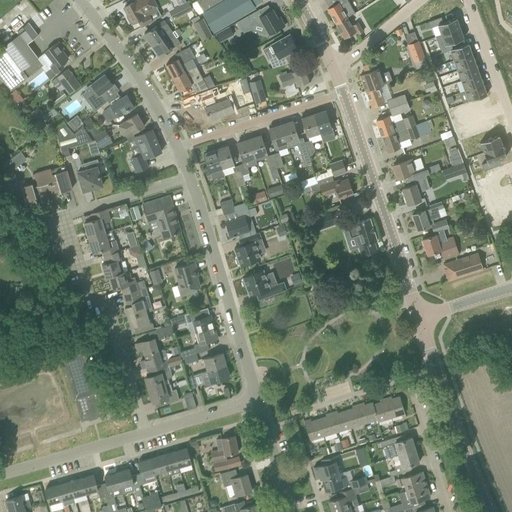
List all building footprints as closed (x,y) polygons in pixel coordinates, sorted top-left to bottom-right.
[(154,0),(137,0),(131,4),(131,3),(123,8),(128,16),(126,17),(129,23),(131,22),(132,23),(137,20),(141,26),(148,23),(153,20),(150,15),(158,10),(156,6),(157,6),(157,5),(155,0),(154,0)] [(188,0),(169,10),(173,19),(192,10),(188,0)] [(262,1),(261,0),(197,0),(204,11),(203,12),(214,32),(255,7),(254,6),(262,1)] [(327,9),(336,23),(348,17),(351,15),(355,13),(347,0),(336,0),(338,3),(327,9)] [(260,8),(236,22),(241,31),(242,31),(255,23),(256,25),(263,26),(264,26),(269,33),(269,34),(284,25),(279,17),(277,18),(274,12),(274,11),(273,11),(272,9),(271,10),(268,12),(262,15),(259,9),(260,9),(260,8)] [(441,16),(428,21),(430,28),(438,25),(441,34),(441,35),(460,28),(456,17),(443,22),(441,16)] [(203,18),(202,17),(200,19),(193,22),(192,23),(201,40),(212,35),(203,18)] [(348,17),(336,23),(337,25),(335,26),(338,32),(340,31),(344,38),(355,31),(357,35),(358,34),(363,31),(358,21),(356,22),(352,25),(348,17)] [(152,28),(144,34),(151,45),(171,31),(172,31),(167,24),(164,19),(152,28)] [(1,44),(0,44),(0,50),(2,53),(0,54),(0,86),(1,87),(6,93),(40,66),(43,65),(37,57),(27,43),(38,35),(28,21),(17,31),(19,33),(3,46),(1,44)] [(255,23),(242,31),(243,32),(249,29),(267,34),(269,33),(264,26),(263,26),(256,25),(255,23)] [(220,42),(233,34),(229,26),(215,34),(220,42)] [(441,34),(435,36),(441,53),(450,49),(453,48),(451,43),(464,38),(460,28),(441,35),(441,34)] [(171,31),(151,45),(159,56),(167,50),(179,42),(176,38),(175,38),(171,31)] [(290,37),(289,34),(271,44),(276,53),(267,58),(273,68),(290,62),(285,55),(297,48),(293,41),(295,40),(292,36),(290,37)] [(57,72),(56,72),(63,67),(60,63),(67,58),(61,50),(63,48),(58,41),(40,55),(50,68),(44,73),(49,79),(57,72)] [(424,57),(418,41),(408,44),(414,61),(424,57)] [(453,48),(450,49),(454,60),(471,54),(468,43),(453,48)] [(276,53),(271,44),(262,49),(267,58),(276,53)] [(177,58),(165,64),(172,77),(184,71),(185,71),(196,66),(192,58),(194,57),(189,47),(175,54),(177,58)] [(471,54),(454,60),(458,70),(475,64),(471,54)] [(242,56),(233,61),(235,64),(243,76),(252,72),(242,56)] [(365,91),(378,86),(386,83),(382,73),(380,74),(378,68),(375,69),(372,62),(362,66),(365,73),(360,75),(365,91)] [(475,64),(458,70),(461,80),(479,74),(475,64)] [(173,78),(171,79),(174,83),(175,82),(180,90),(191,84),(195,92),(207,88),(196,66),(185,71),(184,71),(172,77),(173,78)] [(305,67),(296,70),(280,77),(283,86),(294,81),(296,86),(311,81),(305,67)] [(69,93),(71,91),(79,85),(67,69),(51,82),(55,87),(61,83),(69,93)] [(112,85),(104,74),(90,84),(91,86),(81,94),(94,112),(110,98),(104,90),(112,85)] [(479,74),(461,80),(465,91),(482,84),(479,74)] [(245,79),(240,80),(243,92),(249,91),(245,79)] [(260,79),(249,82),(255,102),(265,100),(260,79)] [(433,81),(426,84),(429,91),(436,88),(433,81)] [(482,84),(465,91),(469,101),(486,95),(482,84)] [(219,94),(219,92),(216,86),(195,95),(198,102),(207,98),(219,94)] [(378,86),(365,91),(371,107),(383,102),(378,86)] [(15,89),(8,95),(17,105),(23,100),(15,89)] [(66,96),(62,90),(48,101),(53,107),(66,96)] [(207,98),(202,100),(205,107),(204,107),(209,120),(233,111),(230,101),(228,98),(225,91),(219,94),(207,98)] [(406,103),(403,94),(387,100),(390,109),(406,103)] [(451,95),(445,98),(447,104),(454,102),(451,95)] [(111,119),(124,112),(132,107),(126,96),(117,101),(110,105),(110,106),(102,113),(107,121),(111,119)] [(409,109),(406,103),(390,109),(392,116),(409,109)] [(38,107),(29,114),(35,121),(44,114),(38,107)] [(326,111),(314,114),(319,132),(322,141),(327,140),(326,135),(333,132),(330,123),(326,111)] [(132,132),(135,130),(143,126),(136,113),(126,120),(118,124),(121,130),(123,129),(126,136),(133,133),(132,132)] [(319,132),(314,114),(302,118),(308,137),(314,135),(314,134),(319,132)] [(376,120),(382,136),(415,124),(412,114),(390,122),(388,116),(376,120)] [(39,118),(34,123),(44,134),(49,129),(39,118)] [(82,123),(83,123),(82,123),(74,130),(71,127),(64,119),(57,124),(53,127),(54,128),(62,157),(71,154),(70,148),(94,140),(82,123)] [(415,124),(382,136),(388,152),(397,149),(400,148),(398,142),(410,138),(410,139),(419,136),(431,132),(430,129),(427,120),(415,124)] [(291,121),(280,124),(286,142),(288,147),(297,144),(304,142),(302,137),(298,139),(295,130),(292,121),(291,121)] [(286,142),(280,124),(269,128),(272,138),(275,147),(276,151),(288,147),(286,142)] [(88,130),(93,137),(100,132),(95,125),(88,130)] [(100,132),(93,137),(99,146),(110,138),(105,129),(103,130),(100,132)] [(161,151),(152,129),(134,137),(141,153),(130,158),(128,160),(130,166),(133,165),(136,172),(147,167),(143,158),(161,151)] [(450,130),(440,134),(442,139),(452,136),(450,130)] [(260,135),(249,139),(256,161),(265,158),(271,175),(278,173),(277,169),(272,154),(267,156),(266,154),(267,154),(260,135)] [(481,135),(466,141),(468,146),(477,143),(481,153),(484,152),(500,147),(496,136),(494,137),(483,141),(481,135)] [(237,143),(244,164),(245,163),(247,167),(257,163),(256,161),(249,139),(237,143)] [(311,140),(304,142),(308,156),(315,154),(311,140)] [(304,142),(297,144),(304,166),(311,164),(311,163),(308,156),(304,142)] [(227,145),(216,149),(221,167),(227,165),(227,166),(234,164),(227,145)] [(487,162),(481,164),(484,170),(491,168),(489,162),(498,159),(506,156),(502,146),(500,147),(484,152),(487,162)] [(449,159),(451,165),(461,162),(456,147),(449,150),(452,158),(449,159)] [(224,175),(221,167),(216,149),(204,153),(212,179),(224,175)] [(20,152),(4,163),(10,171),(25,159),(20,152)] [(277,169),(283,167),(279,152),(272,154),(277,169)] [(102,175),(100,165),(98,159),(90,162),(91,168),(78,171),(80,179),(78,180),(81,189),(83,189),(83,191),(90,189),(90,188),(93,187),(94,188),(102,186),(100,176),(102,175)] [(407,182),(414,180),(425,176),(429,175),(441,171),(438,164),(432,166),(426,168),(415,171),(410,159),(402,162),(393,165),(398,179),(405,177),(407,182)] [(341,160),(329,164),(331,170),(333,175),(334,176),(346,172),(341,160)] [(245,163),(244,164),(239,165),(242,176),(249,174),(247,167),(245,163)] [(469,179),(463,163),(451,168),(454,176),(462,173),(464,180),(469,179)] [(232,167),(238,186),(245,184),(242,176),(239,165),(232,167)] [(22,185),(25,194),(27,204),(36,201),(37,205),(47,202),(44,194),(60,190),(60,192),(71,189),(66,169),(51,174),(50,169),(34,173),(37,181),(22,185)] [(320,189),(323,196),(336,191),(338,198),(344,196),(353,193),(348,179),(340,182),(339,179),(334,181),(332,176),(317,181),(318,183),(310,185),(312,192),(320,189)] [(427,180),(425,176),(414,180),(415,184),(402,189),(408,204),(422,199),(419,192),(430,189),(427,180)] [(306,179),(299,182),(301,188),(308,186),(306,179)] [(276,195),(284,193),(281,184),(273,187),(276,195)] [(260,203),(257,193),(250,196),(253,205),(260,203)] [(142,203),(145,213),(148,222),(156,219),(162,237),(180,232),(168,195),(142,203)] [(223,215),(234,211),(233,207),(232,205),(226,207),(224,201),(219,202),(223,215)] [(441,217),(438,210),(443,208),(441,201),(428,205),(429,209),(412,214),(418,230),(430,226),(432,225),(434,232),(442,230),(447,228),(445,220),(434,224),(432,220),(441,217)] [(137,205),(129,208),(133,219),(141,216),(137,205)] [(237,212),(241,211),(239,205),(233,207),(234,211),(235,213),(237,212)] [(238,218),(226,222),(230,235),(237,233),(239,239),(250,235),(248,230),(250,229),(247,223),(252,221),(250,215),(257,213),(255,207),(248,209),(241,211),(237,212),(238,218)] [(101,222),(109,220),(106,209),(90,213),(92,219),(83,222),(87,234),(83,235),(84,238),(104,232),(101,222)] [(122,218),(128,216),(125,209),(119,211),(121,218),(122,218)] [(330,211),(315,216),(320,229),(335,224),(330,211)] [(282,223),(289,221),(287,214),(279,217),(282,223)] [(354,218),(345,221),(351,238),(359,235),(362,245),(358,246),(362,256),(377,251),(374,242),(377,241),(370,218),(356,223),(354,218)] [(480,218),(469,222),(472,230),(475,229),(476,231),(483,229),(480,218)] [(284,226),(277,228),(280,237),(287,235),(284,226)] [(435,235),(432,236),(422,239),(427,254),(443,249),(446,257),(443,258),(458,253),(464,251),(463,248),(457,250),(453,237),(445,239),(442,230),(434,232),(435,235)] [(102,256),(119,251),(115,239),(107,241),(104,232),(84,238),(85,241),(88,240),(92,252),(100,250),(102,256)] [(261,238),(259,232),(250,235),(238,239),(240,245),(234,248),(237,256),(236,258),(237,263),(240,264),(240,265),(260,258),(254,240),(261,238)] [(145,240),(140,244),(147,252),(152,248),(145,240)] [(138,245),(129,248),(130,253),(136,256),(141,254),(138,245)] [(104,277),(108,276),(120,273),(124,271),(127,270),(124,261),(122,261),(119,251),(102,256),(105,263),(100,264),(104,277)] [(447,281),(483,270),(478,252),(442,263),(447,281)] [(190,289),(199,286),(194,270),(196,269),(194,261),(184,264),(173,268),(181,295),(191,292),(190,289)] [(159,274),(157,269),(149,271),(151,277),(159,274)] [(283,282),(269,287),(262,270),(243,277),(243,278),(242,281),(243,285),(246,286),(249,295),(256,292),(258,299),(286,289),(283,282)] [(120,273),(108,276),(112,289),(120,286),(122,294),(123,294),(137,290),(141,289),(145,288),(143,280),(136,282),(135,277),(126,279),(124,271),(120,273)] [(291,276),(294,285),(302,282),(299,274),(291,276)] [(349,292),(345,282),(334,285),(337,296),(349,292)] [(137,290),(123,294),(127,306),(124,307),(127,317),(145,312),(152,310),(148,298),(145,288),(141,289),(137,290)] [(169,319),(171,325),(186,321),(186,323),(191,321),(195,332),(214,326),(210,315),(200,318),(197,310),(188,313),(169,319)] [(145,330),(153,328),(151,322),(149,323),(145,312),(127,317),(130,327),(137,325),(138,327),(144,326),(145,330)] [(173,332),(171,325),(165,327),(156,329),(158,337),(173,332)] [(214,326),(195,332),(198,343),(193,344),(194,347),(196,353),(209,349),(207,341),(217,338),(214,326)] [(145,353),(160,349),(158,343),(155,344),(153,338),(135,343),(137,350),(143,348),(145,353)] [(177,345),(170,347),(173,354),(179,352),(177,345)] [(196,353),(194,347),(179,351),(180,355),(181,357),(196,353)] [(74,353),(72,349),(61,352),(62,357),(74,353)] [(168,366),(182,362),(181,357),(180,355),(168,359),(165,349),(160,349),(145,353),(146,359),(140,361),(142,367),(156,363),(158,368),(160,368),(168,365),(168,366)] [(107,397),(101,375),(98,365),(90,367),(85,350),(61,357),(73,398),(74,398),(80,421),(104,415),(99,399),(107,397)] [(182,362),(183,364),(198,360),(196,353),(181,357),(182,362)] [(206,364),(208,370),(225,365),(222,353),(202,359),(203,365),(206,364)] [(168,365),(160,368),(158,368),(159,373),(145,377),(149,390),(164,385),(162,379),(171,376),(168,366),(168,365)] [(225,365),(208,370),(201,373),(204,382),(205,387),(213,385),(212,381),(229,376),(225,365)] [(204,382),(201,373),(194,375),(197,384),(204,382)] [(187,377),(190,389),(197,386),(197,384),(194,375),(187,377)] [(164,385),(149,390),(153,402),(155,402),(167,398),(168,403),(179,399),(175,388),(171,390),(169,384),(164,385)] [(183,393),(186,402),(194,400),(191,391),(183,393)] [(385,398),(391,417),(405,413),(400,396),(392,398),(391,396),(385,398)] [(167,398),(155,402),(156,407),(168,403),(167,398)] [(372,402),(378,421),(391,417),(385,398),(379,400),(380,402),(373,404),(372,402)] [(188,409),(196,407),(194,400),(186,402),(188,409)] [(358,404),(364,424),(377,420),(377,422),(378,421),(372,402),(364,404),(364,402),(358,404)] [(351,428),(364,424),(358,404),(352,406),(353,408),(345,410),(351,428)] [(331,412),(337,432),(351,428),(345,410),(338,413),(337,411),(331,412)] [(319,419),(324,436),(337,432),(331,412),(325,414),(326,416),(319,419)] [(310,440),(320,437),(324,436),(319,419),(311,421),(310,419),(304,421),(310,440)] [(397,432),(404,430),(402,424),(395,426),(397,432)] [(228,468),(225,454),(238,452),(234,435),(221,437),(222,438),(216,439),(218,450),(211,451),(214,471),(228,468)] [(390,449),(392,457),(415,450),(411,437),(395,442),(394,437),(380,442),(381,447),(382,446),(390,444),(391,448),(390,449)] [(349,446),(347,439),(341,441),(343,448),(349,446)] [(190,442),(192,450),(199,448),(196,440),(190,442)] [(386,459),(392,457),(390,449),(391,448),(390,444),(382,446),(386,459)] [(319,449),(321,456),(328,454),(326,447),(319,449)] [(186,448),(174,451),(179,466),(191,463),(189,457),(186,448)] [(394,466),(395,469),(388,471),(390,476),(393,475),(402,473),(401,468),(419,462),(415,450),(392,457),(391,460),(393,464),(395,466),(394,466)] [(174,451),(162,455),(167,470),(168,476),(180,472),(179,466),(174,451)] [(162,455),(151,458),(155,473),(167,470),(162,455)] [(322,476),(322,478),(338,473),(336,465),(339,463),(337,455),(322,459),(323,464),(314,467),(317,477),(322,476)] [(136,474),(139,485),(156,480),(155,473),(151,458),(138,461),(142,473),(136,474)] [(366,458),(359,460),(360,466),(368,464),(366,458)] [(129,469),(117,472),(121,487),(122,491),(123,493),(134,490),(136,495),(142,493),(139,485),(136,474),(131,476),(129,469)] [(224,472),(220,474),(224,487),(233,484),(237,494),(251,490),(246,473),(237,476),(235,469),(229,471),(224,472)] [(344,471),(338,473),(322,478),(326,490),(335,488),(346,484),(346,483),(347,483),(344,471)] [(404,484),(406,490),(426,484),(422,471),(397,479),(399,486),(404,484)] [(101,484),(105,496),(110,495),(111,496),(123,493),(122,491),(121,487),(117,472),(105,476),(107,482),(101,484)] [(81,478),(85,493),(97,490),(100,498),(105,496),(101,484),(96,486),(93,475),(81,478)] [(381,486),(395,482),(393,475),(390,476),(379,479),(375,481),(374,481),(377,487),(381,486)] [(352,488),(366,483),(364,477),(349,482),(351,488),(352,488)] [(69,482),(73,497),(85,493),(81,478),(69,482)] [(73,497),(69,482),(57,485),(61,500),(73,497)] [(368,490),(366,483),(352,488),(351,488),(340,492),(341,496),(329,500),(332,511),(333,511),(357,505),(354,495),(368,490)] [(430,496),(426,484),(406,490),(398,493),(401,503),(403,509),(415,506),(424,503),(423,498),(430,496)] [(57,485),(45,488),(49,504),(61,500),(57,485)] [(187,494),(199,491),(197,486),(185,490),(187,494)] [(45,502),(41,489),(36,491),(40,503),(45,502)] [(175,498),(187,494),(185,490),(173,493),(175,498)] [(143,496),(146,510),(161,506),(157,492),(143,496)] [(163,501),(175,498),(173,493),(161,496),(163,501)] [(9,511),(24,508),(31,506),(29,498),(22,500),(21,495),(5,500),(9,511)] [(234,502),(222,506),(223,511),(229,511),(233,511),(257,511),(255,504),(246,507),(245,507),(243,501),(235,503),(234,502)] [(401,503),(383,508),(384,511),(394,511),(395,511),(403,509),(401,503)] [(434,511),(432,506),(426,508),(424,503),(415,506),(403,509),(404,511),(434,511)]
